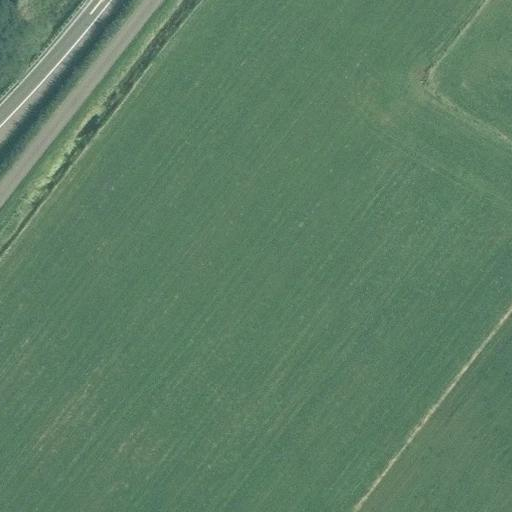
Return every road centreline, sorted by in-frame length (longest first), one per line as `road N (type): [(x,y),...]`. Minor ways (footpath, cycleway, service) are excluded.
road 1 (unclassified): [(0,214),(166,0)]
road 2 (motorway): [(0,119),(110,0)]
